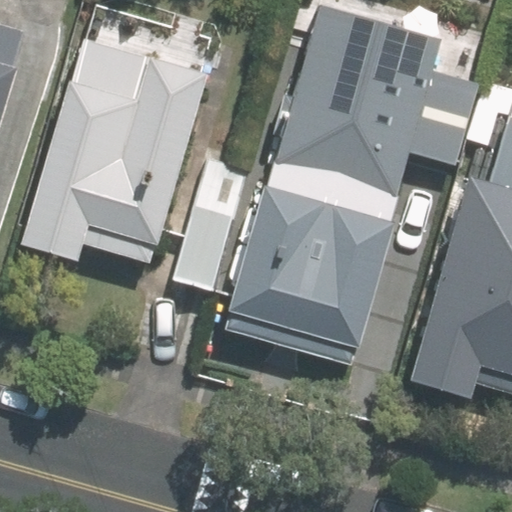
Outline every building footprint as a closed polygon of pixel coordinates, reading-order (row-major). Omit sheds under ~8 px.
[(387,228),(381,227),(406,137),(454,151),(475,78),(430,66),(440,31),(329,0),(316,0),(262,194),(255,192),(220,315),(227,317),(222,334),(347,369),(387,228)] [(14,74),(24,36),(0,28),(0,141),(19,75),(14,74)] [(146,267),(199,80),(85,48),(72,92),(62,89),(15,251),(71,267),(77,247),(146,267)] [(472,184),(457,180),(400,386),(462,403),(466,386),(511,398),(511,114),(509,114),(494,169),(478,164),(472,184)] [(201,167),(167,291),(204,302),(239,178),(201,167)] [(406,186),(387,251),(429,263),(447,197),(406,186)]
